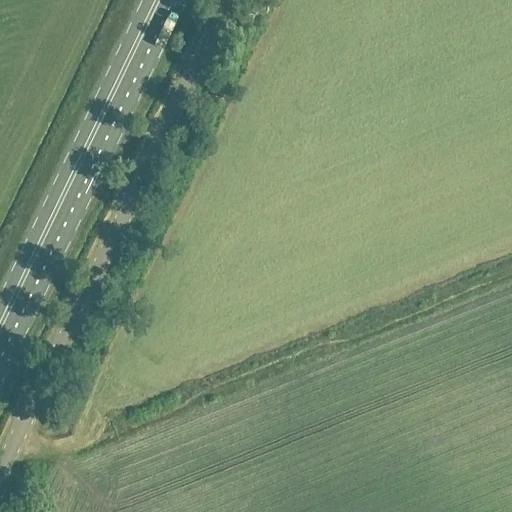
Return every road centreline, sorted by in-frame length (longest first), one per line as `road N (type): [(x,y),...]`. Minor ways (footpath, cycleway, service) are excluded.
road 1 (unclassified): [(0,469),(226,0)]
road 2 (primary): [(155,0),(0,319)]
